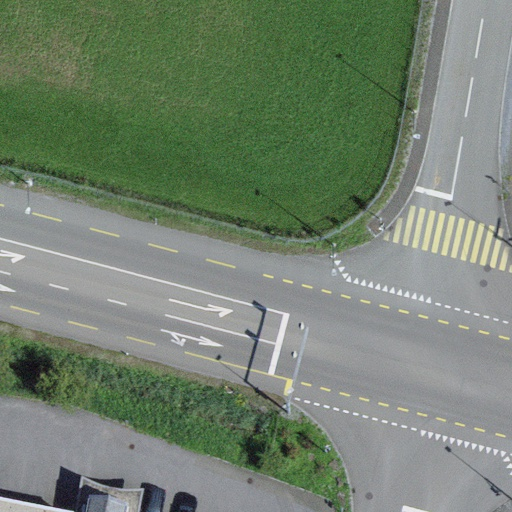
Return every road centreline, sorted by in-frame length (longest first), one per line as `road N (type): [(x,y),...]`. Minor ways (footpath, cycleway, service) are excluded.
road 1 (primary): [(0,251),(438,366)]
road 2 (unclassified): [(438,366),(415,511)]
